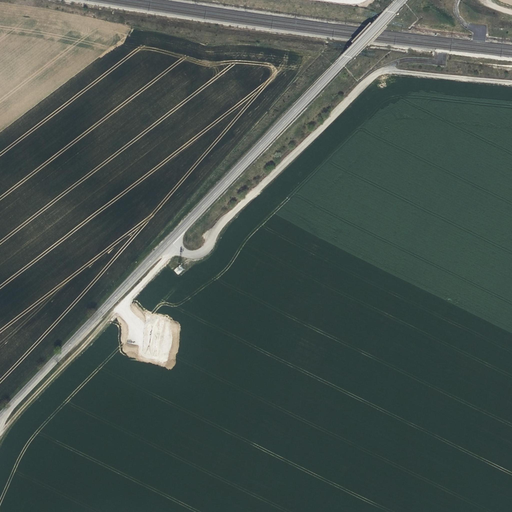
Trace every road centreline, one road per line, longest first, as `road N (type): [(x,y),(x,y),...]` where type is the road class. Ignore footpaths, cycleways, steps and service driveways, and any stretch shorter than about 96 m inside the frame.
road 1 (secondary): [(0,418),(401,0)]
road 2 (track): [(511,83),(379,73),(224,221),(205,249),(189,253),(167,243)]
